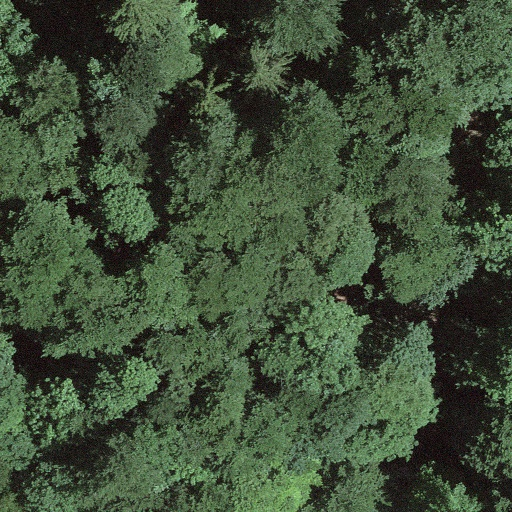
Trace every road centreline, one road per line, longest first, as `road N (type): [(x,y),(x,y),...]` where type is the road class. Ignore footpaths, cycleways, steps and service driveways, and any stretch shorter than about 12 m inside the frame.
road 1 (track): [(242,40),(322,31),(404,34),(511,55)]
road 2 (track): [(89,0),(242,40)]
